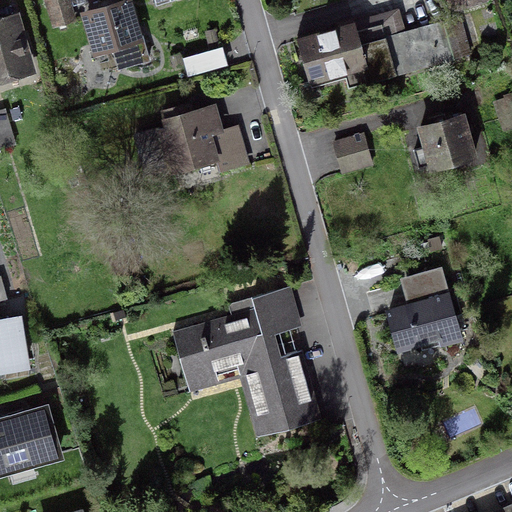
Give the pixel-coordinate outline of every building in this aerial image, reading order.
[(45,0),(50,16),(69,10),(66,0),(45,0)] [(445,0),(449,12),(456,10),(484,1),(483,0),(445,0)] [(135,40),(124,4),(87,15),(97,51),(135,40)] [(428,34),(402,41),(394,14),(297,41),(309,83),(342,74),(347,89),(395,76),(394,75),(450,59),(447,49),(433,53),(428,34)] [(0,23),(0,78),(27,71),(21,51),(28,49),(25,41),(19,43),(12,20),(0,23)] [(207,136),(218,132),(211,107),(183,115),(181,107),(161,112),(166,128),(134,137),(141,163),(166,155),(169,167),(187,162),(189,168),(214,161),(207,136)] [(0,148),(13,145),(4,112),(0,113),(0,148)] [(424,148),(412,151),(417,168),(429,165),(430,169),(473,157),(461,117),(419,129),(424,148)] [(333,144),(341,173),(370,165),(361,136),(333,144)] [(217,172),(244,165),(241,155),(215,163),(217,172)] [(429,251),(439,249),(437,239),(427,241),(429,251)] [(415,306),(387,314),(397,349),(436,338),(438,346),(460,339),(440,268),(407,277),(415,306)] [(250,415),(256,437),(319,420),(312,397),(308,398),(295,352),(274,358),(268,336),(294,329),(283,289),(255,297),(258,309),(171,333),(177,354),(185,352),(192,377),(193,376),(193,377),(213,372),(213,371),(242,363),(256,413),(250,415)] [(0,365),(26,362),(18,317),(0,320),(0,365)] [(0,471),(57,456),(44,410),(0,422),(0,471)]
